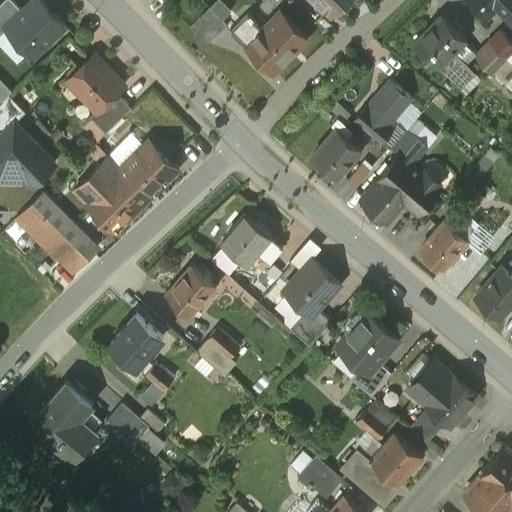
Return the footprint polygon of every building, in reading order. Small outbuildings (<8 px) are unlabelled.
[(30,0),(5,24),(32,52),(67,18),(49,0),(30,0)] [(232,10),(222,0),(217,0),(211,6),(223,18),(232,10)] [(316,0),(331,14),(344,0),(316,0)] [(511,0),(474,0),(489,15),(500,5),(511,17),(511,0)] [(211,5),(191,25),(208,42),(228,23),(223,18),(211,6),(211,5)] [(281,9),(262,28),(248,14),(232,29),(275,72),(309,38),(281,9)] [(443,14),(415,42),(439,67),(441,65),(462,87),(477,72),(464,59),(473,50),(465,41),(468,39),(443,14)] [(511,39),(502,29),(490,41),(507,58),(511,52),(511,39)] [(511,62),(507,58),(490,41),(476,55),(493,73),(494,72),(506,83),(511,77),(511,62)] [(88,45),(61,71),(90,102),(92,103),(111,84),(118,77),(88,45)] [(14,90),(0,75),(0,94),(4,98),(4,99),(14,90)] [(412,97),(391,79),(357,119),(382,141),(383,141),(398,123),(399,121),(391,114),(395,109),(399,112),(412,97)] [(111,84),(92,103),(90,102),(91,115),(107,131),(132,106),(111,84)] [(16,120),(27,110),(10,94),(0,104),(0,127),(1,128),(3,131),(15,119),(16,120)] [(0,178),(8,171),(20,171),(33,184),(56,161),(44,149),(45,147),(30,132),(29,133),(16,120),(15,119),(3,131),(1,128),(0,129),(0,178)] [(398,123),(383,141),(391,147),(392,146),(406,130),(398,123)] [(337,127),(313,155),(339,177),(363,149),(337,127)] [(406,130),(392,146),(401,153),(417,135),(408,127),(406,130)] [(417,135),(401,153),(413,164),(414,164),(414,163),(429,146),(417,135)] [(123,163),(112,152),(76,187),(117,229),(179,167),(149,137),(123,163)] [(429,171),(423,171),(414,163),(414,164),(413,164),(401,153),(388,168),(388,169),(413,189),(404,199),(419,211),(440,186),(439,185),(439,179),(429,171)] [(388,169),(364,197),(388,218),(404,199),(413,189),(388,169)] [(475,185),(459,203),(471,213),(487,195),(475,185)] [(100,246),(44,189),(17,215),(74,272),(100,246)] [(271,234),(247,213),(224,240),(248,261),(259,247),(271,257),(282,244),(271,234)] [(478,217),(469,233),(488,244),(497,228),(478,217)] [(446,219),(422,247),(444,267),(469,238),(446,219)] [(313,257),(285,288),(307,308),(313,313),(318,307),(341,282),(313,257)] [(193,262),(166,292),(191,314),(217,284),(193,262)] [(274,283),(254,266),(240,282),(260,299),(274,283)] [(511,303),(511,274),(502,266),(477,295),(502,316),(511,303)] [(307,308),(291,326),(311,344),(332,320),(318,307),(313,313),(307,308)] [(368,311),(339,344),(362,364),(370,371),(380,360),(399,338),(368,311)] [(138,312),(112,342),(138,365),(164,335),(138,312)] [(241,344),(219,326),(209,338),(208,337),(198,349),(226,374),(237,360),(231,355),(241,344)] [(452,373),(435,359),(410,387),(451,423),(477,394),(453,372),(452,373)] [(174,375),(157,360),(147,372),(164,387),(174,375)] [(380,360),(370,371),(362,364),(351,376),(372,393),(392,370),(380,360)] [(94,401),(68,379),(42,409),(64,429),(54,440),(75,457),(98,430),(82,416),(94,401)] [(397,417),(376,398),(368,407),(390,425),(397,417)] [(141,415),(123,400),(108,418),(135,442),(151,425),(141,415)] [(165,422),(149,407),(141,415),(151,425),(158,430),(165,422)] [(390,425),(368,407),(357,420),(378,438),(390,425)] [(445,422),(427,407),(410,426),(428,442),(445,422)] [(423,454),(396,431),(381,448),(373,441),(363,452),(358,448),(357,449),(364,455),(349,472),(385,503),(397,489),(395,486),(423,454)] [(511,449),(505,444),(480,475),(493,486),(479,503),(490,511),(495,511),(499,508),(503,511),(504,511),(511,503),(511,449)] [(344,477),(317,454),(298,475),(310,487),(312,484),(327,497),(344,477)] [(480,475),(466,491),(479,503),(493,486),(480,475)] [(332,509),(329,511),(364,511),(345,494),(332,509)] [(319,498),(317,499),(307,511),(308,511),(329,511),(332,509),(319,498)] [(249,511),(238,501),(228,511),(249,511)]
